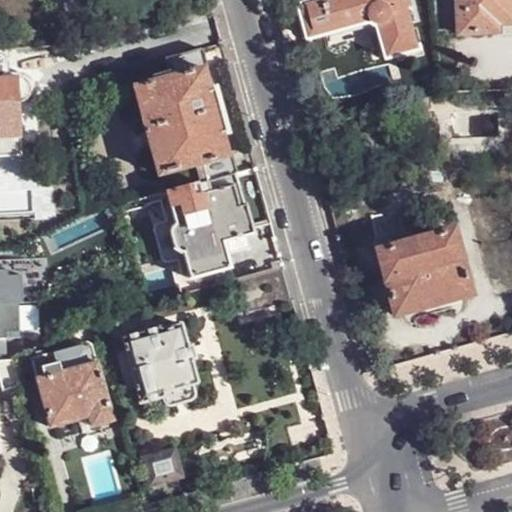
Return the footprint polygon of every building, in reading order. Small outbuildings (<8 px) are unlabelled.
[(380,26),(388,56),(393,55),(418,48),(413,23),(411,11),(408,0),(320,0),(301,6),(309,36),(312,35),(327,31),(329,31),(333,30),(370,19),(368,15),(370,13),(370,11),(377,5),(383,5),(384,5),(389,9),(389,10),(390,16),(388,20),(387,22),(387,23),(380,26)] [(419,0),(408,0),(411,11),(419,9),(421,8),(419,0)] [(511,0),(458,0),(460,35),(501,33),(500,25),(511,25),(511,0)] [(374,23),(378,26),(380,26),(387,23),(387,22),(388,20),(390,16),(389,10),(389,9),(384,5),(383,5),(377,5),(370,11),(370,13),(368,15),(370,19),(371,21),(374,23)] [(309,36),(301,6),(297,6),(298,11),(306,38),(309,36)] [(419,9),(411,11),(413,23),(421,21),(419,9)] [(195,165),(201,182),(231,174),(238,172),(239,172),(233,152),(232,151),(227,150),(222,134),(227,132),(215,89),(210,91),(206,74),(208,72),(210,68),(204,49),(166,59),(169,72),(154,76),(155,82),(136,86),(149,131),(153,145),(160,174),(195,165)] [(0,155),(23,154),(19,101),(23,100),(29,96),(31,89),(29,83),(24,77),(17,76),(5,77),(3,59),(0,58),(0,155)] [(444,92),(460,91),(458,76),(456,75),(443,75),(444,92)] [(238,172),(231,174),(234,184),(241,183),(238,172)] [(190,273),(192,278),(233,267),(229,253),(225,241),(247,235),(256,233),(248,205),(247,205),(241,183),(234,184),(231,174),(201,182),(169,190),(178,223),(176,223),(171,231),(176,248),(184,252),(185,252),(186,257),(190,273)] [(369,216),(372,229),(378,250),(387,248),(382,226),(418,215),(415,203),(369,216)] [(382,226),(387,248),(424,238),(418,215),(382,226)] [(394,311),(395,315),(404,312),(425,307),(441,302),(462,297),(471,294),(472,294),(471,290),(470,290),(454,230),(424,238),(387,248),(378,250),(394,311)] [(225,241),(229,253),(250,247),(247,235),(225,241)] [(278,288),(273,268),(247,276),(252,295),(278,288)] [(0,269),(0,303),(19,303),(26,302),(24,275),(10,275),(10,269),(0,269)] [(0,303),(0,337),(8,337),(8,331),(21,330),(19,303),(0,303)] [(138,389),(141,403),(163,397),(165,396),(164,392),(195,384),(200,382),(183,323),(163,329),(162,327),(124,338),(130,362),(123,364),(127,381),(130,380),(132,390),(138,389)] [(50,427),(90,416),(93,427),(114,421),(99,361),(67,371),(58,338),(30,352),(38,379),(50,427)] [(0,360),(0,367),(6,390),(21,386),(14,360),(0,360)] [(168,404),(173,405),(193,399),(196,396),(197,392),(195,384),(164,392),(165,396),(163,397),(164,400),(167,404),(168,404)] [(144,457),(151,486),(186,476),(177,448),(144,457)] [(132,498),(135,509),(148,506),(145,494),(132,498)]
